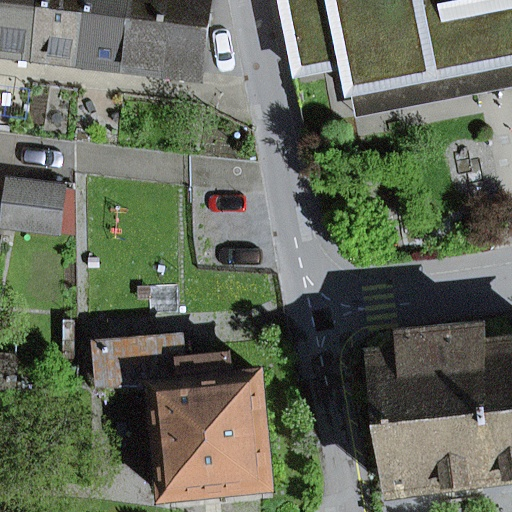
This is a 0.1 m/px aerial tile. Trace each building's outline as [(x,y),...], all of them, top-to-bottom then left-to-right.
[(0,0),(0,52),(38,57),(44,0),(0,0)] [(44,0),(38,57),(81,63),(88,0),(44,0)] [(88,0),(81,63),(126,68),(134,0),(88,0)] [(134,0),(126,68),(202,78),(212,0),(134,0)] [(511,0),(284,0),(292,36),(299,75),(345,66),(357,116),(370,114),(488,93),(489,95),(506,91),(511,89),(511,0)] [(65,189),(10,182),(4,226),(76,235),(75,191),(65,189)] [(394,493),(511,477),(511,345),(489,348),(486,324),(401,335),(403,355),(377,359),(394,493)] [(155,383),(165,498),(272,489),(262,374),(233,377),(232,356),(184,360),(182,339),(102,346),(106,387),(155,383)] [(16,359),(0,357),(0,389),(14,389),(16,359)]
